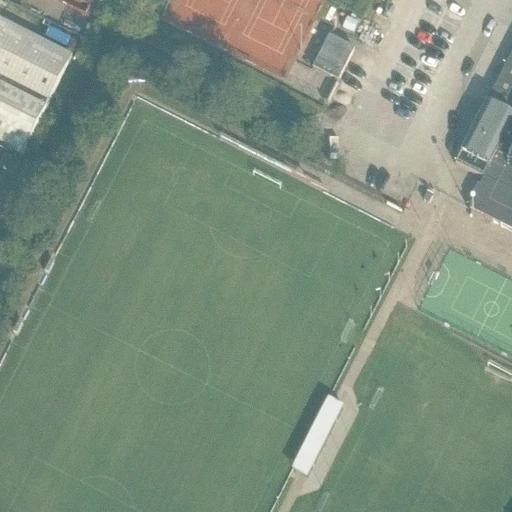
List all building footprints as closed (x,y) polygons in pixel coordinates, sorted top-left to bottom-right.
[(48,0),(65,11),(72,0),(48,0)] [(0,145),(22,157),(72,58),(0,22),(0,145)] [(329,38),(313,70),(337,83),(354,51),(329,38)] [(511,53),(486,104),(485,104),(455,165),(483,179),(468,210),(511,232),(511,53)] [(328,393),(291,465),(307,473),(344,402),(328,393)]
